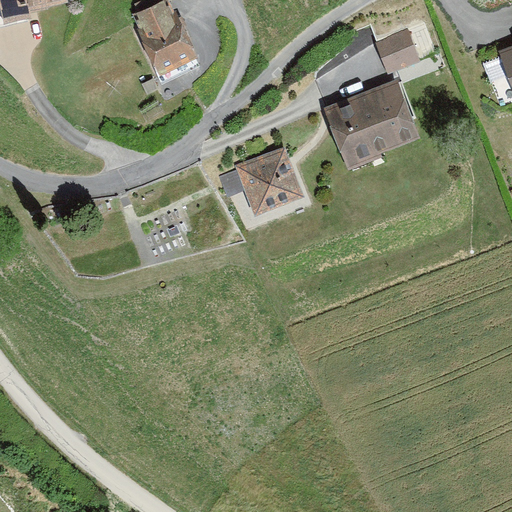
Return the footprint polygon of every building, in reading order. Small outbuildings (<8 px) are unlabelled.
[(0,0),(0,14),(66,0),(0,0)] [(164,0),(158,0),(129,14),(157,72),(191,55),(164,0)] [(401,29),(372,40),(384,70),(413,59),(401,29)] [(511,44),(499,49),(511,83),(511,44)] [(395,82),(326,108),(346,160),(415,134),(395,82)] [(298,194),(280,148),(235,166),(254,212),(298,194)]
